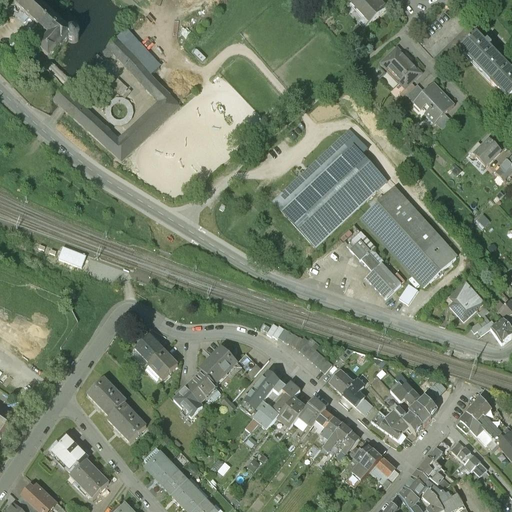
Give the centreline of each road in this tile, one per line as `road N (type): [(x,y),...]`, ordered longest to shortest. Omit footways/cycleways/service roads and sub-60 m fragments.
road 1 (unclassified): [(0,89),(96,174),(255,271),(486,352),(511,350)]
road 2 (residential): [(408,469),(263,344),(226,331),(171,330),(135,312),(115,319)]
road 3 (residential): [(158,511),(61,400)]
